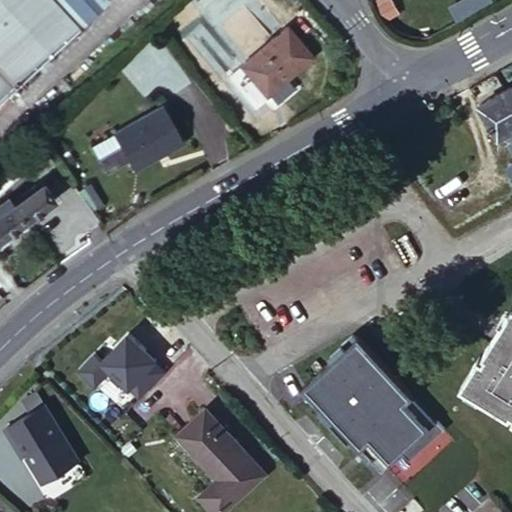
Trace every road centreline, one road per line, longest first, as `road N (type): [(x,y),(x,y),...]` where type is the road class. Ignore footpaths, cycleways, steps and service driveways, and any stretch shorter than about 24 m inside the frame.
road 1 (residential): [(127,245),(354,511)]
road 2 (secondary): [(410,79),(226,177),(127,245)]
road 3 (secondary): [(127,245),(0,336)]
